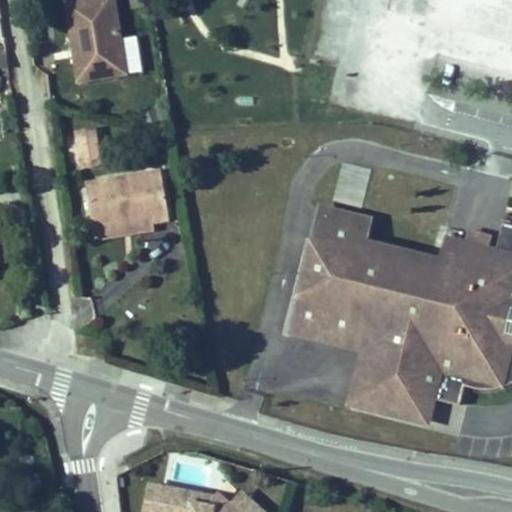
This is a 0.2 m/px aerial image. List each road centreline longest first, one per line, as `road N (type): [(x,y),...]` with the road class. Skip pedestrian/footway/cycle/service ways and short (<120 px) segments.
road 1 (tertiary): [(97,390),(511,503)]
road 2 (residential): [(94,511),(85,471),(97,390)]
